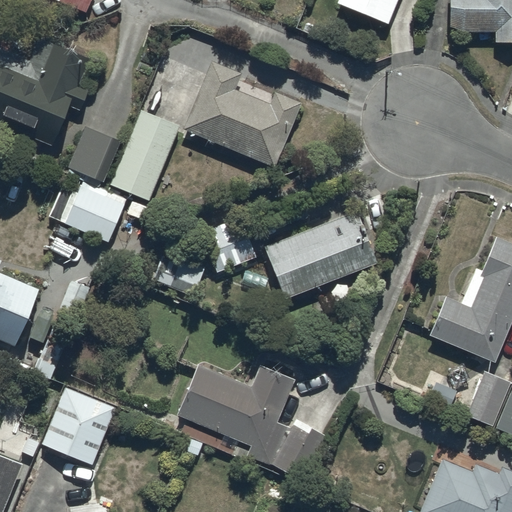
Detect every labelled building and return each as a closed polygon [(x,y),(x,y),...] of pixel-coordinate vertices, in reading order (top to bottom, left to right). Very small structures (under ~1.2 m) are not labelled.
[(47,0),(87,17),(94,0),(47,0)] [(341,0),(338,9),(388,30),(400,0),(341,0)] [(493,36),(511,36),(511,0),(446,0),(447,25),(493,25),(493,36)] [(0,120),(49,140),(65,100),(78,106),(86,85),(77,81),(88,52),(37,31),(28,52),(0,40),(0,120)] [(209,55),(181,123),(273,161),(299,97),(273,87),(268,98),(233,84),(239,67),(209,55)] [(146,195),(177,121),(139,105),(108,179),(146,195)] [(83,122),(66,162),(101,177),(118,136),(83,122)] [(60,182),(47,211),(129,247),(145,211),(122,201),(124,196),(81,177),(76,189),(60,182)] [(353,205),(262,241),(283,294),(374,258),(353,205)] [(201,229),(215,268),(254,254),(239,215),(201,229)] [(427,330),(492,357),(511,309),(511,239),(493,232),(477,270),(481,272),(468,302),(443,292),(427,330)] [(162,246),(150,274),(191,290),(202,263),(162,246)] [(0,335),(13,341),(37,284),(0,268),(0,335)] [(87,287),(70,280),(58,309),(75,316),(87,287)] [(195,358),(175,410),(249,441),(245,452),(270,460),(289,424),(275,417),(293,374),(257,359),(249,381),(195,358)] [(509,379),(483,368),(464,411),(491,422),(509,379)] [(63,383),(40,440),(91,460),(113,403),(63,383)] [(511,386),(510,386),(494,424),(511,431),(511,386)] [(289,424),(270,460),(302,477),(326,432),(294,415),(289,424)] [(0,507),(20,459),(0,450),(0,507)] [(440,454),(416,511),(418,511),(510,511),(511,509),(511,467),(499,462),(497,469),(474,459),(471,467),(440,454)]
